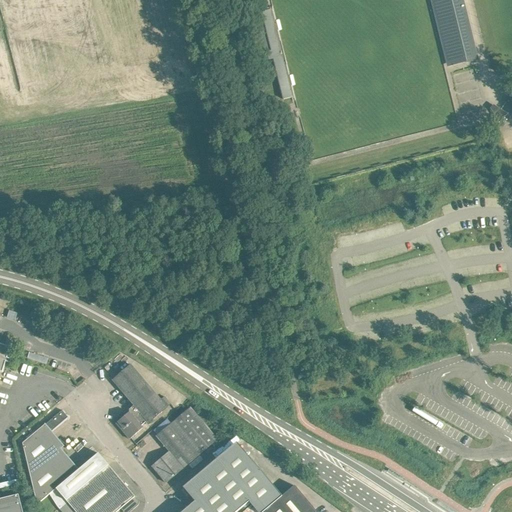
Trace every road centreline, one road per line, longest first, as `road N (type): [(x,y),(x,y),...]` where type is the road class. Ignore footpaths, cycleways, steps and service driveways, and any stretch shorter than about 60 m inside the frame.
road 1 (unclassified): [(298,405),(195,0)]
road 2 (unknown): [(261,0),(253,14),(274,101),(290,108),(307,162),(511,107)]
road 3 (secondary): [(215,387),(89,310),(0,277)]
road 4 (secondary): [(423,511),(215,387)]
road 5 (secondary): [(215,387),(394,511)]
road 6 (unclassified): [(153,511),(156,494),(84,394)]
